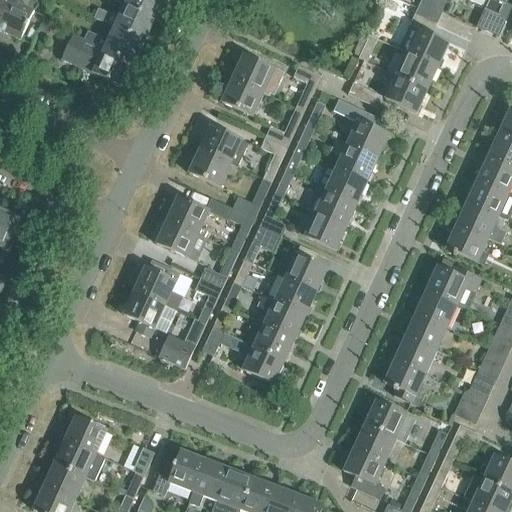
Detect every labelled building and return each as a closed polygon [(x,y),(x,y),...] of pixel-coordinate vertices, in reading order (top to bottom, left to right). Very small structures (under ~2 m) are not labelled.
[(105,0),(125,9),(154,22),(164,0),(105,0)] [(422,0),(414,17),(436,27),(442,15),(435,13),(441,1),(439,0),(422,0)] [(479,30),(497,39),(498,39),(511,9),(503,6),(505,0),(488,0),(489,0),(484,11),(487,13),(479,30)] [(7,1),(0,16),(0,33),(20,43),(34,14),(16,6),(7,1)] [(453,6),(448,4),(441,1),(435,13),(442,15),(447,18),(453,6)] [(114,31),(144,45),(154,22),(125,9),(119,21),(98,11),(94,22),(114,31)] [(407,56),(438,70),(448,47),(431,39),(436,27),(414,17),(409,29),(405,28),(395,50),(407,56)] [(51,28),(43,24),(36,39),(44,42),(51,28)] [(82,43),(104,53),(104,54),(134,67),(144,45),(114,31),(108,44),(86,34),(82,43)] [(62,62),(123,91),(133,69),(72,39),(62,62)] [(368,65),(378,43),(369,39),(359,61),(368,65)] [(407,56),(396,79),(427,93),(438,70),(407,56)] [(232,81),(263,96),(271,99),(283,74),(271,69),(271,71),(243,58),(232,81)] [(297,70),(293,80),(306,86),(315,90),(320,80),(298,70),(297,70)] [(427,93),(396,79),(385,103),(416,117),(427,93)] [(263,96),(232,81),(221,105),(252,119),(263,96)] [(354,87),(349,98),(376,111),(381,99),(353,85),(352,86),(354,87)] [(301,97),(295,111),(303,115),(310,101),(301,97)] [(331,112),(357,124),(346,148),(377,162),(388,138),(372,131),(376,121),(335,102),(331,112)] [(317,104),(306,129),(314,132),(325,108),(317,104)] [(295,111),(288,124),(297,128),(303,115),(295,111)] [(498,137),(511,142),(511,114),(509,113),(498,137)] [(199,152),(230,167),(241,144),(210,129),(199,152)] [(270,129),(265,140),(287,150),(292,139),(283,135),(270,129)] [(306,129),(295,152),(303,156),(314,132),(306,129)] [(511,142),(498,137),(488,159),(511,170),(511,142)] [(265,140),(260,151),(273,157),(282,161),(287,150),(265,140)] [(328,153),(341,159),(336,171),(366,185),(377,162),(346,148),(333,142),(328,153)] [(230,167),(199,152),(188,176),(219,190),(230,167)] [(295,152),(285,174),(293,178),(303,156),(295,152)] [(511,170),(488,159),(478,182),(508,196),(511,188),(511,170)] [(268,168),(262,182),(271,186),(277,172),(268,168)] [(336,171),(325,194),(356,208),(366,185),(336,171)] [(285,174),(274,197),(282,201),(293,178),(285,174)] [(262,182),(256,196),(264,200),(271,186),(262,182)] [(508,196),(478,182),(467,205),(498,219),(508,196)] [(356,208),(325,194),(316,189),(305,212),(315,216),(346,231),(356,208)] [(238,199),(232,211),(254,221),(260,210),(251,206),(238,199)] [(177,200),(166,223),(197,238),(208,214),(177,200)] [(503,222),(498,219),(467,205),(457,228),(487,242),(499,247),(505,234),(499,231),(503,222)] [(270,206),(259,230),(279,239),(285,227),(273,222),(278,210),(270,206)] [(232,211),(227,222),(241,228),(250,232),(254,221),(232,211)] [(0,212),(0,269),(22,223),(0,212)] [(346,231),(315,216),(304,240),(335,254),(346,231)] [(197,238),(166,223),(155,247),(195,265),(206,242),(197,238)] [(446,252),(477,266),(482,268),(487,257),(482,255),(487,242),(457,228),(446,252)] [(259,230),(252,246),(260,249),(272,255),(279,239),(259,230)] [(236,238),(229,253),(238,257),(245,242),(236,238)] [(250,250),(244,263),(252,267),(258,254),(250,250)] [(229,253),(223,266),(232,270),(238,257),(229,253)] [(296,258),(285,282),(316,296),(327,272),(296,258)] [(244,263),(233,286),(242,289),(252,267),(244,263)] [(133,294),(164,309),(173,313),(180,299),(171,295),(175,286),(179,278),(153,265),(149,273),(144,271),(133,294)] [(452,269),(449,276),(437,270),(426,294),(457,308),(464,291),(474,296),(481,282),(452,269)] [(205,270),(199,282),(222,292),(227,280),(218,276),(205,270)] [(199,282),(194,293),(208,299),(217,303),(222,292),(199,282)] [(316,296),(285,282),(275,304),(305,319),(316,296)] [(233,286),(223,309),(231,312),(242,289),(233,286)] [(164,309),(133,294),(122,317),(138,325),(153,332),(164,309)] [(416,317),(446,331),(457,308),(426,294),(416,317)] [(268,301),(257,324),(295,341),(305,319),(268,301)] [(223,309),(212,331),(221,335),(231,312),(223,309)] [(194,321),(193,323),(205,328),(212,314),(203,310),(197,322),(194,321)] [(405,339),(436,353),(446,331),(416,317),(405,339)] [(295,341),(257,324),(253,322),(249,331),(253,335),(247,348),(253,350),(284,364),(295,341)] [(185,373),(190,362),(205,328),(193,323),(183,345),(169,338),(159,361),(185,373)] [(138,325),(133,333),(149,341),(153,332),(138,325)] [(221,335),(212,331),(202,354),(210,358),(216,345),(221,335)] [(221,335),(216,345),(231,352),(235,342),(221,335)] [(395,362),(425,376),(436,353),(405,339),(395,362)] [(501,357),(508,354),(511,346),(511,339),(510,339),(495,346),(501,357)] [(501,357),(495,346),(491,348),(484,361),(489,364),(501,357)] [(284,365),(253,350),(243,374),(273,388),(284,365)] [(427,392),(419,389),(425,376),(395,362),(384,386),(396,391),(393,398),(418,410),(427,392)] [(490,384),(466,396),(485,405),(494,386),(490,384)] [(454,418),(475,428),(485,405),(466,396),(464,396),(454,418)] [(364,428),(395,442),(403,446),(414,422),(375,404),(364,428)] [(74,420),(64,444),(95,458),(106,434),(74,420)] [(364,428),(354,451),(385,465),(395,442),(364,428)] [(459,428),(447,454),(456,458),(463,444),(467,446),(475,449),(480,438),(472,434),(459,428)] [(437,434),(431,447),(440,451),(446,438),(437,434)] [(95,458),(64,444),(53,467),(84,481),(95,458)] [(142,450),(132,474),(144,479),(155,455),(142,450)] [(385,465),(354,451),(343,475),(356,480),(352,490),(379,503),(384,492),(375,488),(385,465)] [(164,499),(170,486),(193,495),(205,463),(180,454),(176,466),(164,462),(152,494),(164,499)] [(427,456),(420,471),(428,475),(435,460),(427,456)] [(511,465),(495,458),(484,481),(511,494),(511,465)] [(196,510),(201,498),(216,504),(228,472),(205,463),(193,495),(188,507),(196,510)] [(84,481),(53,467),(43,489),(74,504),(84,481)] [(439,471),(433,485),(441,489),(448,475),(439,471)] [(239,511),(252,481),(228,472),(216,504),(212,511),(239,511)] [(135,476),(125,498),(133,502),(144,479),(132,474),(135,476)] [(462,499),(473,504),(489,511),(506,511),(511,500),(511,494),(484,481),(472,476),(462,499)] [(416,480),(401,511),(411,511),(425,483),(416,480)] [(252,481),(239,511),(266,511),(274,490),(252,481)] [(70,511),(74,504),(43,489),(32,511),(70,511)] [(266,511),(292,511),(298,499),(274,490),(266,511)] [(428,494),(422,508),(431,511),(437,498),(428,494)] [(125,498),(118,511),(128,511),(133,502),(125,498)] [(320,511),(322,508),(298,499),(292,511),(320,511)]
